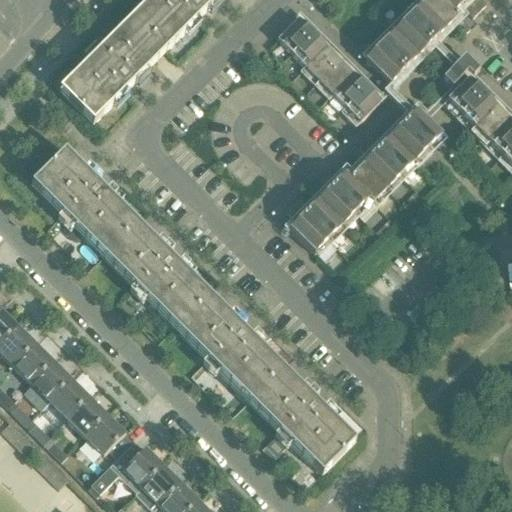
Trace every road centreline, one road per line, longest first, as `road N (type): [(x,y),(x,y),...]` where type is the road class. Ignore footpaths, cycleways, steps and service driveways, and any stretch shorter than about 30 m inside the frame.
road 1 (residential): [(287,511),(0,224)]
road 2 (residential): [(234,240),(137,142),(279,0)]
road 3 (residential): [(343,351),(438,256),(511,242)]
road 4 (residential): [(339,511),(389,460),(391,437),(390,406),(343,351)]
road 5 (residential): [(280,190),(232,131),(252,110),(314,157)]
road 6 (residential): [(343,351),(234,240)]
